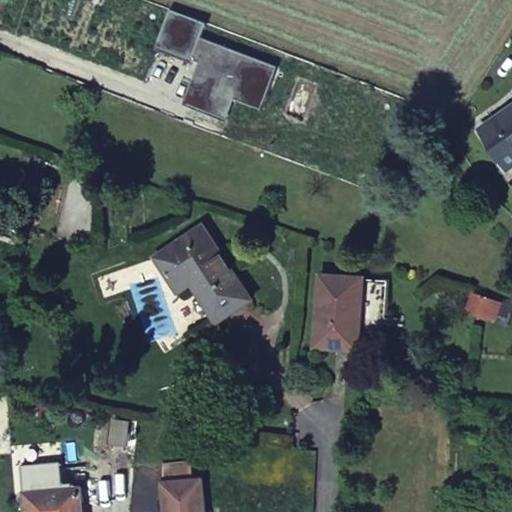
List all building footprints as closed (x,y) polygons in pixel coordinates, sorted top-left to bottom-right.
[(249,75),(275,86),(281,71),(254,61),(249,75)] [(510,168),(511,166),(511,110),(485,130),(510,168)] [(254,301),(206,228),(157,259),(180,294),(194,285),(219,323),(254,301)] [(361,352),(363,322),(387,324),(390,282),(322,277),(317,349),(361,352)] [(467,314),(481,318),(487,298),(473,294),(467,314)] [(487,298),(481,318),(494,323),(500,303),(487,298)] [(225,464),(230,435),(208,431),(203,460),(225,464)] [(190,462),(161,465),(164,511),(203,511),(201,480),(192,481),(190,462)] [(82,511),(80,488),(24,492),(25,511),(82,511)] [(440,501),(438,511),(450,511),(451,501),(440,501)]
